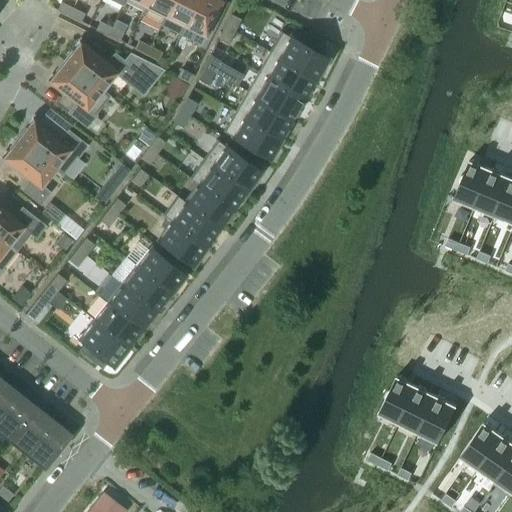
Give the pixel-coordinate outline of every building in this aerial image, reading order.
[(141,14),(148,0),(124,0),(122,5),(123,5),(125,0),(133,0),(145,5),(141,14)] [(161,24),(172,0),(148,0),(141,14),(161,24)] [(180,34),(196,0),(172,0),(161,24),(180,34)] [(200,44),(221,0),(196,0),(180,34),(200,44)] [(68,16),(72,8),(61,2),(57,10),(68,16)] [(80,21),(83,13),(72,8),(68,16),(80,21)] [(234,31),(240,19),(230,14),(224,26),(234,31)] [(107,35),(111,27),(100,21),(96,29),(107,35)] [(228,44),(234,31),(224,26),(218,39),(228,44)] [(118,41),(122,33),(111,27),(107,35),(118,41)] [(327,58),(321,54),(324,50),(314,44),(311,48),(280,31),(269,51),(315,78),(327,58)] [(146,54),(149,46),(138,41),(134,49),(146,54)] [(169,73),(143,60),(130,53),(124,61),(114,53),(106,64),(79,42),(64,61),(108,96),(109,96),(101,90),(115,72),(149,98),(169,73)] [(157,60),(161,52),(149,46),(146,54),(157,60)] [(315,78),(269,51),(257,71),(304,98),(315,78)] [(214,72),(220,60),(210,55),(204,67),(214,72)] [(108,96),(64,61),(49,80),(76,102),(68,112),(86,127),(96,115),(94,114),(108,96)] [(207,85),(214,72),(204,67),(198,80),(207,85)] [(304,98),(257,71),(246,91),(292,118),(304,98)] [(188,82),(192,75),(188,73),(184,80),(188,82)] [(281,137),(292,118),(246,91),(234,111),(281,137)] [(189,115),(197,104),(187,98),(180,110),(189,115)] [(182,128),(189,115),(180,110),(172,122),(182,128)] [(281,137),(234,111),(223,131),(269,158),(281,137)] [(59,141),(32,119),(17,138),(62,174),(76,156),(77,157),(86,145),(68,130),(59,141)] [(156,153),(165,141),(156,135),(147,147),(156,153)] [(62,174),(17,138),(2,157),(29,179),(21,189),(40,204),(49,192),(41,185),(54,168),(61,174),(62,174)] [(260,171),(216,139),(202,159),(246,190),(260,171)] [(148,164),(156,153),(147,147),(139,158),(148,164)] [(246,190),(202,159),(189,177),(233,208),(246,190)] [(460,183),(454,197),(475,206),(490,169),(480,164),(479,162),(473,159),(471,161),(469,160),(464,174),(461,174),(459,180),(460,183)] [(139,186),(148,175),(139,168),(131,180),(139,186)] [(490,169),(475,206),(495,214),(510,177),(500,173),(499,170),(493,168),(491,169),(490,169)] [(510,177),(495,214),(511,221),(511,176),(511,177),(510,177)] [(233,208),(189,177),(198,184),(186,202),(176,195),(219,227),(233,208)] [(219,227),(176,195),(162,214),(206,245),(219,227)] [(116,216),(125,205),(116,198),(108,209),(116,216)] [(13,218),(0,207),(0,238),(15,251),(29,233),(35,238),(45,226),(21,207),(13,218)] [(108,227),(116,216),(108,209),(99,220),(108,227)] [(206,245),(162,214),(172,221),(158,240),(192,265),(206,245)] [(15,251),(0,238),(0,272),(3,269),(2,268),(15,251)] [(85,256),(94,244),(85,238),(76,249),(85,256)] [(449,238),(446,245),(457,250),(460,242),(449,238)] [(460,242),(457,250),(467,254),(471,247),(460,242)] [(184,274),(151,248),(136,267),(170,293),(184,274)] [(76,266),(85,256),(76,249),(68,259),(76,266)] [(480,251),(476,258),(488,263),(491,255),(480,251)] [(170,293),(136,267),(122,285),(155,311),(170,293)] [(57,291),(65,280),(57,273),(48,284),(57,291)] [(48,302),(57,291),(48,284),(39,295),(48,302)] [(155,311),(122,285),(108,303),(141,329),(155,311)] [(141,329),(108,303),(94,321),(127,347),(141,329)] [(127,347),(94,321),(80,339),(85,344),(80,351),(94,362),(97,359),(104,365),(107,361),(112,365),(127,347)] [(386,398),(379,412),(399,422),(417,386),(407,381),(406,378),(401,375),(398,377),(397,376),(390,389),(387,390),(384,396),(386,398)] [(0,417),(20,392),(3,379),(0,383),(0,417)] [(417,386),(399,422),(418,431),(436,395),(426,390),(426,388),(420,385),(418,386),(417,386)] [(0,434),(9,441),(37,406),(20,392),(0,417),(0,434)] [(436,395),(418,431),(439,441),(456,405),(446,400),(445,397),(439,395),(437,396),(436,395)] [(26,455),(54,419),(37,406),(9,441),(26,455)] [(44,469),(72,433),(54,419),(26,455),(44,469)] [(483,422),(460,454),(479,467),(502,435),(493,428),(493,425),(487,422),(485,423),(483,422)] [(502,435),(479,467),(497,480),(511,458),(511,441),(510,438),(505,434),(502,435)] [(382,457),(371,452),(367,459),(378,465),(382,457)] [(382,457),(378,465),(389,470),(392,463),(382,457)] [(511,458),(497,480),(511,490),(511,458)] [(401,467),(397,474),(408,480),(412,472),(401,467)] [(0,495),(7,501),(13,494),(2,485),(0,487),(0,495)] [(446,493),(442,500),(452,507),(456,500),(446,493)]
